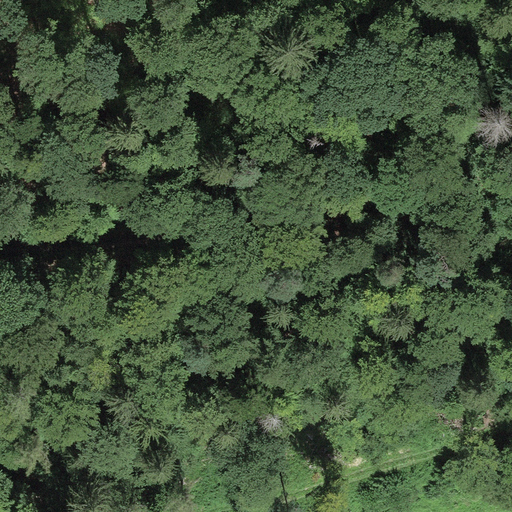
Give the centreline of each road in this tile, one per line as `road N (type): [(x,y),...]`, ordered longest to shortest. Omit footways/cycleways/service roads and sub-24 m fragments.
road 1 (track): [(511,167),(0,253)]
road 2 (track): [(511,435),(243,511)]
